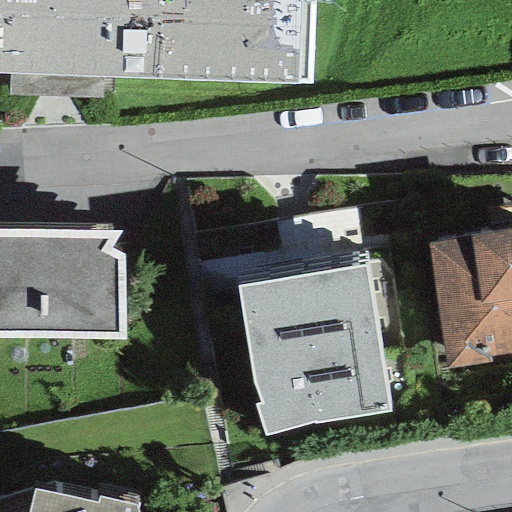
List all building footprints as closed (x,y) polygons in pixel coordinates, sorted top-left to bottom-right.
[(314,0),(0,0),(0,72),(312,85),(314,0)] [(490,358),(511,354),(511,228),(425,242),(445,371),(491,364),(490,358)] [(0,339),(125,341),(124,255),(110,248),(122,232),(0,230),(0,339)] [(366,265),(236,288),(251,384),(261,404),(254,407),(264,437),(313,422),(314,424),(389,412),(366,265)] [(137,511),(136,507),(98,497),(97,503),(33,490),(27,511),(137,511)]
